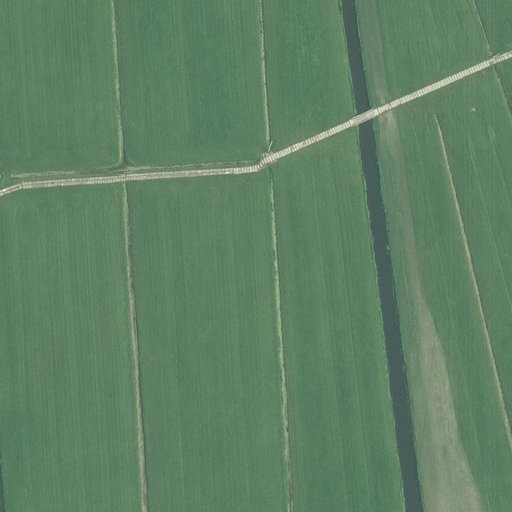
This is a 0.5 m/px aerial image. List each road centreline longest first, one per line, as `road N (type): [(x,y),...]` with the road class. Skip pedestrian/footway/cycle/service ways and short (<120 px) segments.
road 1 (track): [(0,194),(20,186),(256,169),(268,161),(262,154)]
road 2 (track): [(268,161),(511,53)]
